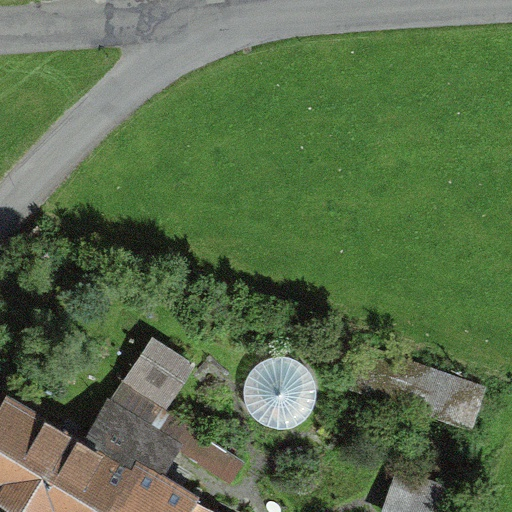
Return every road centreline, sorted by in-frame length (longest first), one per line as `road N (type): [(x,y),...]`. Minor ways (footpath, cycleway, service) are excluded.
road 1 (unclassified): [(215,16),(118,94),(0,217)]
road 2 (unclassified): [(485,0),(215,16)]
road 3 (unclassified): [(0,26),(215,16)]
